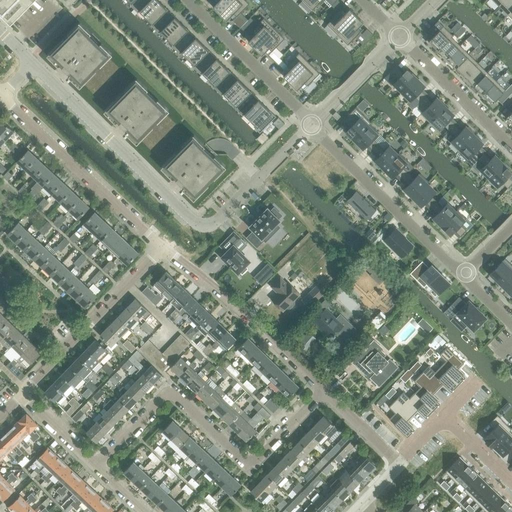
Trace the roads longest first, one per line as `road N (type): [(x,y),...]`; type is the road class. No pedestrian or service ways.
road 1 (residential): [(30,61),(200,226),(214,223),(311,125)]
road 2 (residential): [(95,466),(166,396),(178,397),(248,461),(323,391)]
road 3 (residential): [(162,249),(0,95)]
road 4 (residential): [(323,391),(227,297),(162,249)]
road 5 (residential): [(463,275),(311,125)]
road 6 (residential): [(22,395),(162,249)]
road 7 (residential): [(311,125),(187,0)]
road 8 (residential): [(401,36),(511,147)]
road 9 (residential): [(311,125),(401,36)]
